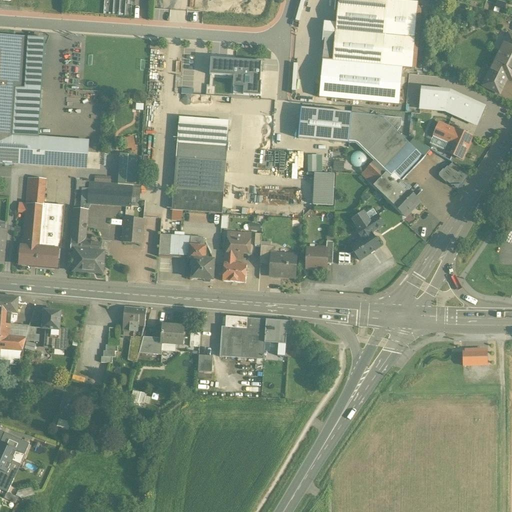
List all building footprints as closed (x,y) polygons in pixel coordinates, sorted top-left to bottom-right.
[(450,18),(442,17),(441,31),(448,32),(450,18)] [(336,26),(324,25),(323,40),(334,41),(335,32),(336,26)] [(335,32),(334,41),(332,62),(382,66),(385,36),(335,32)] [(28,37),(0,35),(0,85),(15,87),(14,88),(24,88),(28,37)] [(511,36),(508,35),(487,77),(503,85),(506,78),(511,81),(511,36)] [(262,63),(211,59),(210,76),(234,77),(233,88),(244,88),(243,96),(260,97),(262,82),(260,82),(262,63)] [(401,80),(322,73),(319,98),(398,106),(401,80)] [(503,85),(487,77),(483,86),(499,94),(503,85)] [(15,87),(0,85),(0,135),(11,137),(14,88),(15,87)] [(24,88),(14,88),(11,137),(21,137),(39,138),(42,89),(24,88)] [(450,92),(422,90),(419,110),(444,112),(477,127),(485,108),(450,92)] [(351,114),(301,109),(298,139),(320,141),(348,144),(349,143),(351,114)] [(381,117),(351,114),(349,143),(355,144),(374,162),(383,171),(409,143),(397,132),(400,126),(401,118),(381,116),(381,117)] [(179,118),(177,139),(176,159),(226,162),(229,122),(179,118)] [(472,137),(455,130),(455,131),(439,124),(434,136),(435,135),(450,142),(445,152),(462,159),(472,137)] [(11,137),(0,135),(0,163),(4,163),(4,165),(12,165),(12,164),(19,164),(21,137),(11,137)] [(125,137),(126,150),(138,149),(137,136),(125,137)] [(89,142),(39,138),(21,137),(19,164),(87,169),(89,142)] [(409,143),(383,171),(374,162),(361,174),(374,186),(373,186),(392,204),(404,216),(405,216),(406,217),(420,203),(419,201),(405,188),(403,190),(397,184),(423,158),(409,143)] [(278,163),(291,163),(291,151),(279,150),(278,163)] [(226,162),(176,159),(173,189),(223,193),(226,162)] [(458,174),(448,167),(441,175),(446,180),(447,179),(451,183),(452,182),(457,186),(460,181),(461,182),(464,177),(458,174)] [(334,175),(315,174),(313,205),(332,206),(334,175)] [(44,180),(29,178),(27,198),(43,199),(44,180)] [(140,186),(84,182),(84,189),(82,189),(81,199),(83,199),(83,201),(88,202),(87,204),(130,207),(138,207),(140,186)] [(223,193),(173,189),(172,210),(222,214),(223,193)] [(43,199),(27,198),(24,234),(42,236),(45,206),(44,206),(44,199),(43,199)] [(63,207),(45,206),(42,236),(41,248),(59,250),(63,207)] [(138,207),(130,207),(129,219),(143,220),(144,213),(138,213),(138,207)] [(101,240),(85,239),(88,210),(74,209),(71,239),(70,251),(75,251),(75,250),(100,252),(101,240)] [(363,212),(352,220),(357,228),(355,230),(362,239),(371,233),(384,225),(377,215),(369,220),(363,212)] [(129,219),(125,218),(123,242),(141,244),(143,220),(129,219)] [(362,239),(351,246),(351,249),(359,261),(380,247),(371,233),(362,239)] [(42,236),(24,234),(23,247),(21,247),(19,265),(57,268),(59,250),(41,248),(42,236)] [(246,265),(235,264),(236,259),(242,260),(243,253),(248,253),(249,236),(237,235),(237,237),(236,237),(234,235),(230,235),(226,238),(226,245),(228,247),(227,251),(225,251),(224,263),(223,281),(245,283),(246,265)] [(167,236),(160,236),(158,257),(189,259),(193,259),(208,260),(208,258),(205,258),(205,247),(203,247),(204,239),(167,236)] [(276,247),(261,246),(260,262),(271,263),(272,255),(276,255),(276,247)] [(326,250),(307,249),(306,269),(326,270),(326,264),(327,252),(326,252),(326,250)] [(100,252),(75,250),(75,251),(73,272),(103,274),(104,253),(100,252)] [(351,254),(339,253),(338,265),(350,265),(351,254)] [(276,255),(272,255),(271,263),(270,276),(294,277),(296,257),(276,255)] [(208,260),(193,259),(193,261),(191,261),(190,266),(192,266),(191,279),(204,280),(204,282),(209,282),(210,280),(213,281),(214,261),(208,260)] [(19,299),(0,296),(0,338),(9,339),(9,338),(10,324),(12,324),(17,321),(17,315),(17,314),(19,299)] [(146,310),(125,308),(123,332),(134,333),(133,341),(130,359),(137,361),(139,354),(142,342),(141,341),(144,330),(146,311),(146,310)] [(61,312),(44,311),(42,329),(47,330),(45,348),(52,348),(52,350),(54,350),(54,348),(64,349),(65,350),(66,331),(59,330),(61,312)] [(248,320),(227,318),(226,328),(222,327),(220,357),(263,360),(265,339),(266,320),(248,319),(248,320)] [(290,322),(266,320),(265,339),(285,341),(286,336),(289,336),(290,322)] [(184,328),(163,326),(162,335),(162,339),(162,343),(162,342),(174,343),(174,344),(176,344),(183,345),(184,328)] [(36,328),(29,328),(27,334),(26,340),(25,341),(39,342),(39,335),(35,335),(36,328)] [(9,339),(0,338),(0,359),(19,361),(22,351),(25,341),(26,340),(27,334),(23,333),(21,339),(9,338),(9,339)] [(162,339),(143,338),(142,342),(139,354),(161,356),(162,351),(175,352),(176,344),(174,344),(174,343),(162,342),(162,343),(162,339)] [(285,345),(278,344),(277,357),(285,357),(285,345)] [(486,353),(461,354),(462,369),(486,368),(486,353)] [(213,357),(199,356),(198,372),(212,373),(213,357)] [(59,419),(57,427),(69,430),(71,421),(59,419)] [(97,425),(87,422),(87,424),(80,422),(79,426),(86,428),(88,428),(87,430),(94,433),(97,425)] [(17,450),(0,442),(0,470),(6,473),(8,468),(17,450)] [(6,473),(0,470),(0,482),(7,486),(14,471),(8,468),(6,473)]
